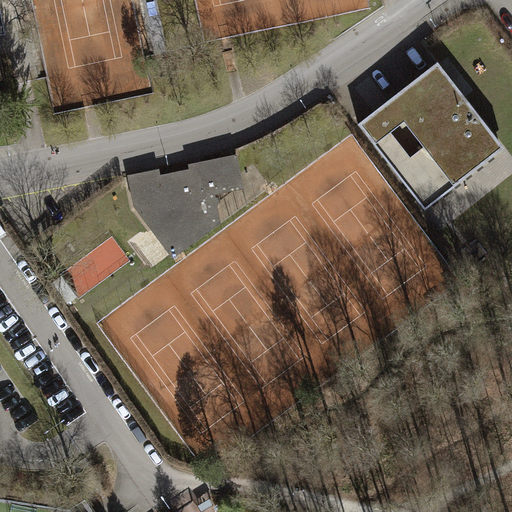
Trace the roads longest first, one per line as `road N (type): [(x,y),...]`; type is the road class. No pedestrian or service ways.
road 1 (residential): [(0,175),(254,113),(417,0)]
road 2 (residential): [(0,256),(107,419),(159,479)]
road 3 (track): [(159,479),(258,486),(353,511)]
